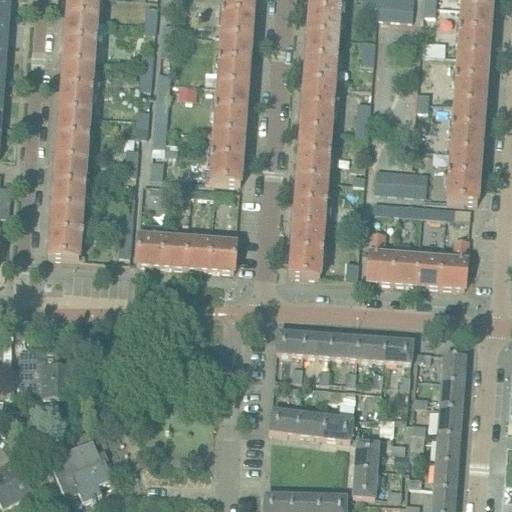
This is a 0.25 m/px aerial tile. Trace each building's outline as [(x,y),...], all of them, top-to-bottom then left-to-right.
[(0,0),(0,22),(8,23),(10,0),(0,0)] [(67,0),(66,23),(96,25),(97,0),(67,0)] [(184,0),(173,0),(172,9),(184,9),(184,0)] [(254,0),(223,0),(221,43),(251,45),(254,0)] [(309,0),(307,41),(337,43),(340,0),(309,0)] [(362,0),(361,10),(370,11),(370,0),(362,0)] [(374,0),(370,0),(370,11),(378,12),(379,0),(374,0)] [(378,12),(387,12),(388,1),(379,0),(378,12)] [(491,16),(492,0),(462,0),(461,14),(491,16)] [(396,2),(388,1),(387,12),(395,13),(396,2)] [(395,13),(404,14),(405,2),(396,2),(395,13)] [(405,2),(404,14),(413,14),(413,3),(405,2)] [(423,11),(435,12),(436,3),(424,2),(423,11)] [(369,22),(370,11),(361,10),(360,22),(369,22)] [(144,11),(143,29),(155,29),(156,12),(144,11)] [(378,12),(370,11),(369,22),(376,23),(378,23),(378,12)] [(434,20),(435,12),(423,11),(423,19),(434,20)] [(386,24),(387,12),(378,12),(378,23),(386,24)] [(395,13),(387,12),(386,24),(395,24),(395,13)] [(403,25),(404,14),(395,13),(395,24),(403,25)] [(412,26),(413,14),(404,14),(403,25),(412,26)] [(458,62),(487,64),(491,16),(461,14),(458,62)] [(0,45),(7,46),(8,23),(0,22),(0,45)] [(92,73),(96,25),(66,23),(62,71),(92,73)] [(155,29),(143,29),(142,37),(154,38),(155,29)] [(162,29),(161,39),(173,40),(174,30),(162,29)] [(172,55),(173,40),(161,39),(160,54),(172,55)] [(337,43),(307,41),(303,89),(333,91),(337,43)] [(217,91),(247,93),(251,45),(221,43),(217,91)] [(375,46),(363,45),(361,71),(373,72),(375,46)] [(141,59),(139,76),(151,77),(152,60),(141,59)] [(484,112),(487,64),(458,62),(454,110),(484,112)] [(59,119),(89,121),(92,73),(62,71),(59,119)] [(151,77),(139,76),(138,94),(150,95),(151,77)] [(158,87),(169,88),(170,79),(158,78),(158,87)] [(168,105),(169,88),(158,87),(156,104),(168,105)] [(303,89),(300,137),(330,139),(333,91),(303,89)] [(214,139),(243,141),(247,93),(217,91),(214,139)] [(416,107),(428,108),(429,98),(417,98),(416,107)] [(368,142),(370,108),(359,107),(356,141),(368,142)] [(427,116),(428,108),(416,107),(416,115),(427,116)] [(451,157),(480,160),(484,112),(454,110),(451,157)] [(147,125),(148,116),(137,115),(136,124),(147,125)] [(85,169),(89,121),(59,119),(55,166),(85,169)] [(147,125),(136,124),(135,141),(138,141),(146,142),(147,125)] [(155,126),(154,134),(166,135),(166,127),(155,126)] [(164,152),(166,135),(154,134),(153,151),(164,152)] [(300,137),(296,184),(326,187),(330,139),(300,137)] [(205,187),(240,190),(243,141),(214,139),(208,138),(208,144),(213,144),(210,182),(205,182),(205,187)] [(136,172),(138,154),(126,154),(125,172),(136,172)] [(477,208),(480,160),(451,157),(447,206),(477,208)] [(52,214),(82,217),(85,169),(55,166),(52,214)] [(150,183),(162,184),(163,167),(152,166),(150,183)] [(136,180),(136,172),(125,172),(124,179),(136,180)] [(376,174),(375,186),(383,186),(384,175),(376,174)] [(384,175),(383,186),(391,187),(392,176),(384,175)] [(391,187),(400,188),(401,176),(392,176),(391,187)] [(401,176),(400,188),(408,188),(409,177),(401,176)] [(408,188),(416,189),(417,177),(411,177),(409,177),(408,188)] [(417,177),(416,189),(425,190),(426,178),(417,177)] [(364,190),(365,181),(353,180),(353,189),(364,190)] [(326,187),(296,184),(293,232),(323,234),(326,187)] [(382,198),(383,186),(375,186),(374,197),(382,198)] [(391,187),(383,186),(382,198),(390,199),(391,187)] [(390,199),(399,199),(400,188),(391,187),(390,199)] [(408,188),(400,188),(399,199),(407,200),(408,188)] [(416,200),(416,189),(408,188),(407,200),(416,200)] [(424,201),(425,190),(416,189),(416,200),(424,201)] [(149,196),(149,199),(150,199),(166,201),(167,191),(150,190),(150,191),(149,196)] [(167,191),(166,201),(183,202),(184,193),(167,191)] [(0,222),(8,223),(11,193),(0,192),(0,222)] [(198,194),(197,203),(214,204),(215,195),(198,194)] [(215,195),(214,204),(231,205),(232,196),(215,195)] [(373,207),(372,219),(397,221),(398,209),(373,207)] [(398,209),(397,221),(411,222),(421,223),(422,223),(423,211),(412,210),(398,209)] [(426,211),(425,223),(445,225),(446,213),(426,211)] [(446,213),(445,225),(454,225),(469,226),(470,215),(455,213),(446,213)] [(78,265),(82,217),(52,214),(48,263),(78,265)] [(361,237),(362,216),(351,215),(349,236),(361,237)] [(121,224),(119,244),(131,245),(132,225),(121,224)] [(138,239),(136,269),(161,271),(163,241),(164,232),(153,231),(152,240),(138,239)] [(323,234),(293,232),(289,281),(319,283),(323,234)] [(367,287),(392,289),(394,259),(383,258),(384,240),(371,239),(367,287)] [(163,241),(161,271),(185,273),(187,243),(163,241)] [(187,243),(185,273),(209,275),(211,245),(187,243)] [(131,245),(119,244),(118,264),(129,265),(131,245)] [(211,245),(209,275),(233,276),(236,246),(211,245)] [(442,262),(440,292),(464,294),(468,246),(455,245),(453,263),(442,262)] [(392,289),(416,290),(418,260),(394,259),(392,289)] [(416,290),(440,292),(442,262),(418,260),(416,290)] [(357,286),(358,268),(345,267),(344,285),(357,286)] [(303,360),(304,338),(277,336),(275,358),(303,360)] [(303,360),(329,362),(331,340),(304,338),(303,360)] [(356,364),(358,342),(331,340),(329,362),(356,364)] [(356,364),(383,366),(385,344),(358,342),(356,364)] [(383,366),(410,368),(412,346),(385,344),(383,366)] [(177,345),(177,368),(193,369),(193,346),(177,345)] [(18,404),(73,404),(73,372),(57,372),(57,356),(18,356),(18,404)] [(430,358),(417,357),(416,366),(429,367),(430,358)] [(443,359),(441,387),(463,388),(465,361),(443,359)] [(301,386),(302,373),(293,373),(292,385),(301,386)] [(328,388),(329,375),(320,375),(319,387),(328,388)] [(354,390),(355,377),(346,377),(345,389),(354,390)] [(381,392),(382,379),(373,379),(372,391),(381,392)] [(400,394),(408,394),(409,381),(401,381),(400,394)] [(441,387),(439,413),(461,415),(463,388),(441,387)] [(300,392),(292,391),(291,404),(299,405),(300,392)] [(327,394),(318,393),(317,406),(326,407),(327,394)] [(344,408),(353,409),(354,396),(345,395),(344,408)] [(427,403),(414,402),(413,411),(426,412),(427,403)] [(439,413),(437,440),(459,442),(461,415),(439,413)] [(271,414),(269,436),(296,439),(298,417),(271,414)] [(296,439),(322,443),(325,421),(298,417),(296,439)] [(322,443),(350,446),(352,424),(325,421),(322,443)] [(411,438),(424,439),(425,430),(412,429),(411,438)] [(437,440),(435,467),(457,468),(459,442),(437,440)] [(6,449),(15,463),(29,455),(22,445),(6,449)] [(66,504),(78,498),(83,508),(101,500),(97,491),(113,484),(104,464),(100,466),(92,445),(58,460),(60,464),(50,468),(66,504)] [(356,447),(354,474),(376,475),(378,448),(356,447)] [(404,459),(404,450),(393,449),(392,458),(404,459)] [(409,465),(422,466),(423,457),(410,456),(409,465)] [(408,460),(394,459),(393,471),(407,472),(408,460)] [(0,469),(0,488),(19,476),(11,463),(0,469)] [(435,467),(433,493),(455,495),(457,468),(435,467)] [(376,475),(354,474),(352,501),(374,503),(376,475)] [(0,488),(0,509),(1,511),(4,511),(32,494),(19,476),(0,488)] [(407,491),(420,492),(421,484),(408,483),(407,491)] [(433,493),(431,511),(453,511),(455,495),(433,493)] [(390,495),(389,504),(400,505),(401,496),(390,495)] [(291,511),(291,500),(264,499),(263,511),(291,511)] [(317,511),(318,500),(291,500),(291,511),(317,511)] [(345,511),(346,501),(318,500),(317,511),(345,511)] [(511,511),(511,500),(503,500),(501,511),(511,511)]
